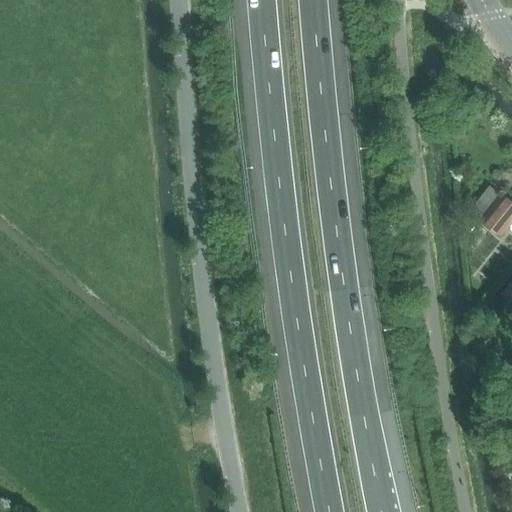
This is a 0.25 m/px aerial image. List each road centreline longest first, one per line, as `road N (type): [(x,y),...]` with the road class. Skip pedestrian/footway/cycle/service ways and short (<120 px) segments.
road 1 (motorway): [(382,511),(337,231),(313,0)]
road 2 (motorway): [(261,0),(284,235),(329,511)]
road 3 (unclassified): [(240,511),(200,292),(179,0)]
